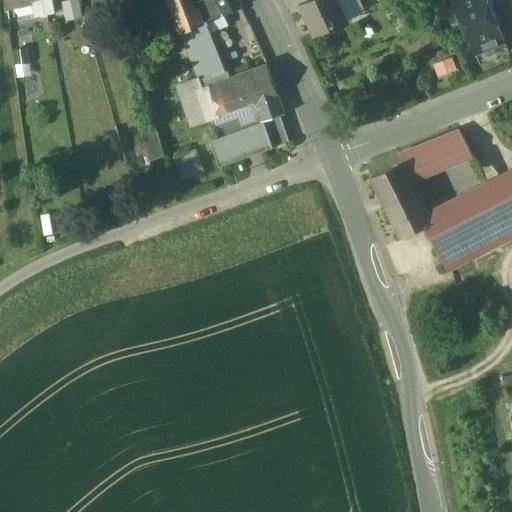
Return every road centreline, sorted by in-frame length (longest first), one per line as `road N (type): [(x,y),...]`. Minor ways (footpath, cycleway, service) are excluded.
road 1 (tertiary): [(332,162),(396,350),(431,511)]
road 2 (track): [(332,162),(49,260),(0,293)]
road 3 (residential): [(511,89),(332,162)]
road 4 (tertiary): [(256,0),(332,162)]
